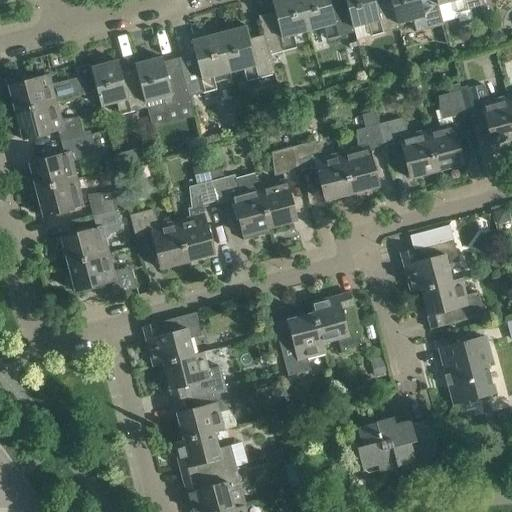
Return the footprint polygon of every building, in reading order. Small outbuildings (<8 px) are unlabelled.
[(271,0),(274,12),(258,16),(263,35),(274,74),(269,54),(296,47),(293,36),(308,32),(299,0),(271,0)] [(299,0),(308,32),(325,27),(327,39),(354,32),(345,0),(299,0)] [(371,36),(399,28),(391,0),(345,0),(354,32),(353,27),(368,23),(371,36)] [(416,32),(443,25),(436,0),(391,0),(399,28),(397,23),(412,19),(416,32)] [(436,0),(443,25),(438,4),(453,1),(456,13),(483,6),(481,0),(436,0)] [(247,81),(274,74),(263,35),(248,39),(245,27),(218,34),(228,72),(243,68),(247,81)] [(213,76),(228,72),(218,34),(191,41),(194,53),(178,57),(191,104),(189,96),(216,89),(213,76)] [(163,111),(191,104),(178,57),(180,65),(165,69),(161,57),(135,64),(146,107),(147,107),(145,102),(160,98),(163,111)] [(117,60),(90,67),(96,91),(100,106),(116,102),(119,114),(146,107),(135,64),(134,64),(135,69),(121,72),(117,60)] [(96,91),(90,67),(89,64),(75,67),(78,77),(51,84),(48,75),(8,85),(15,113),(55,102),(83,95),(83,94),(96,91)] [(483,84),(460,90),(466,113),(482,109),(491,144),(511,138),(511,114),(507,97),(490,101),(483,84)] [(466,113),(460,90),(438,96),(441,120),(466,113)] [(60,119),(55,102),(15,113),(22,139),(57,130),(60,142),(83,136),(78,117),(60,119)] [(357,148),(340,153),(351,193),(378,186),(369,151),(384,147),(378,124),(375,111),(361,115),(365,127),(355,130),(357,148)] [(409,178),(436,171),(425,130),(408,135),(401,118),(378,124),(384,147),(400,143),(409,178)] [(452,123),(425,130),(436,171),(463,164),(452,123)] [(28,163),(36,190),(76,179),(71,162),(96,151),(91,134),(83,136),(60,142),(64,153),(28,163)] [(199,137),(187,140),(189,149),(201,145),(199,137)] [(315,140),(294,146),(300,169),(315,165),(324,200),(351,193),(340,153),(323,157),(315,140)] [(274,175),(300,169),(294,146),(271,152),(274,175)] [(207,164),(192,167),(197,184),(211,180),(207,164)] [(269,227),(258,186),(254,173),(235,178),(234,174),(211,180),(217,203),(232,199),(243,239),(270,232),(269,227)] [(83,206),(76,179),(36,190),(43,217),(83,206)] [(258,186),(269,227),(296,220),(285,179),(258,186)] [(211,180),(197,184),(188,186),(191,210),(217,203),(211,180)] [(92,216),(116,210),(126,207),(122,190),(86,194),(92,216)] [(160,268),(187,261),(176,221),(159,225),(152,209),(129,215),(135,237),(151,233),(160,268)] [(121,229),(116,210),(92,216),(95,228),(60,237),(67,264),(109,253),(104,236),(121,229)] [(506,210),(495,214),(498,225),(505,223),(508,218),(506,210)] [(203,214),(176,221),(187,261),(214,254),(203,214)] [(400,252),(410,292),(461,278),(451,280),(447,264),(459,261),(450,227),(410,237),(413,249),(400,252)] [(109,253),(67,264),(75,291),(110,282),(113,294),(136,288),(131,268),(113,270),(109,253)] [(491,255),(487,261),(489,268),(501,265),(498,253),(491,255)] [(465,295),(461,278),(410,292),(420,290),(431,329),(483,315),(477,292),(465,295)] [(350,292),(310,303),(324,354),(321,343),(338,339),(341,351),(363,345),(350,292)] [(307,358),(324,354),(310,303),(312,313),(273,323),(287,376),(310,370),(307,358)] [(142,326),(152,365),(203,352),(193,354),(189,338),(201,335),(195,312),(142,326)] [(443,361),(447,375),(454,404),(493,393),(485,363),(490,361),(484,337),(440,348),(444,361),(443,361)] [(203,352),(152,365),(152,366),(163,363),(173,401),(225,387),(220,366),(219,366),(208,369),(203,352)] [(380,359),(372,361),(377,377),(384,375),(380,359)] [(273,361),(266,363),(269,375),(277,372),(273,361)] [(173,442),(223,429),(236,426),(225,387),(173,401),(183,439),(172,442),(173,442)] [(285,415),(273,418),(276,430),(288,427),(285,415)] [(437,449),(430,421),(427,419),(410,424),(410,420),(394,424),(393,417),(357,427),(362,446),(356,447),(361,468),(376,464),(378,471),(433,456),(437,449)] [(224,429),(223,429),(173,442),(183,481),(236,467),(230,445),(218,448),(214,432),(224,429)] [(295,449),(293,441),(281,444),(283,452),(295,449)] [(291,454),(289,457),(290,461),(294,463),(298,462),(300,458),(298,454),(295,453),(291,454)] [(439,458),(437,456),(433,464),(436,476),(444,474),(439,458)] [(191,511),(217,511),(244,505),(246,505),(236,467),(183,481),(191,511)]
